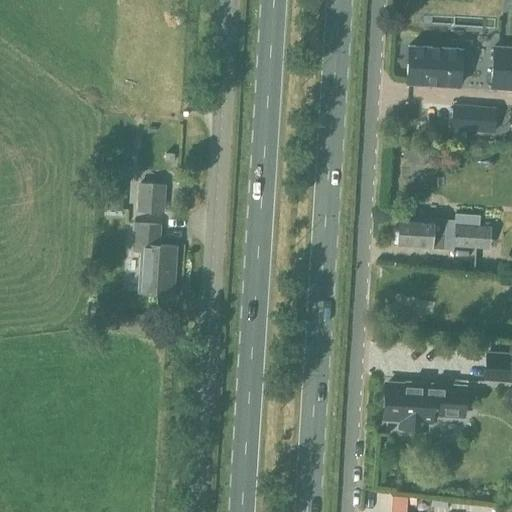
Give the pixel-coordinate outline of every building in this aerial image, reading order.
[(462,64),(463,49),(408,45),(406,82),(459,85),(460,63),(462,64)] [(490,86),(511,87),(511,46),(493,45),(490,86)] [(454,105),(452,127),(492,130),(494,108),(454,105)] [(429,137),(404,136),(403,156),(427,157),(429,137)] [(139,183),(138,208),(161,210),(162,185),(139,183)] [(455,221),(453,244),(478,246),(480,215),(455,213),(455,221)] [(399,217),(398,245),(430,247),(443,247),(453,248),(453,244),(455,221),(399,217)] [(138,290),(172,292),(175,245),(159,244),(160,223),(133,221),(132,248),(141,249),(138,290)] [(93,326),(115,328),(117,314),(117,311),(95,309),(93,326)] [(511,353),(487,352),(485,378),(511,380),(511,365),(511,353)] [(431,420),(432,416),(463,418),(465,386),(421,383),(421,386),(385,383),(383,417),(401,418),(400,426),(426,428),(427,420),(431,420)] [(407,504),(415,505),(416,497),(407,496),(407,497),(407,504)]
